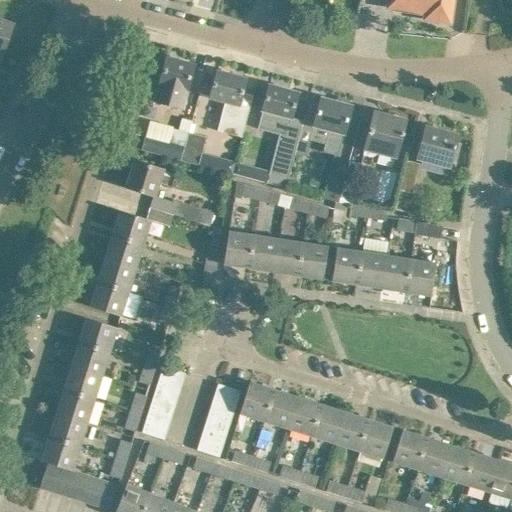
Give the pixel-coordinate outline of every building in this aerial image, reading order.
[(436,15),(436,21),(450,23),(453,0),(388,0),(387,8),(436,15)] [(0,60),(13,24),(0,19),(0,60)] [(187,91),(189,84),(194,65),(166,57),(155,101),(182,108),(186,91),(187,91)] [(225,102),(220,119),(221,119),(220,125),(222,129),(241,134),(240,137),(242,138),(253,95),(242,93),(246,78),(217,71),(214,82),(213,82),(212,86),(213,86),(210,98),(225,102)] [(285,188),(301,128),(303,121),(291,117),(298,92),(269,84),(257,129),(258,130),(260,125),(273,129),(272,133),(279,135),(268,174),(266,183),(285,188)] [(308,100),(303,121),(301,128),(313,128),(310,140),(325,144),(323,152),(338,156),(351,106),(321,98),(320,104),(308,100)] [(374,113),(369,130),(364,148),(363,156),(372,158),(378,154),(379,152),(396,157),(402,132),(405,121),(374,113)] [(418,159),(449,167),(457,135),(426,126),(418,159)] [(180,160),(187,132),(178,130),(168,127),(165,141),(146,136),(142,150),(161,155),(180,160)] [(187,132),(180,160),(198,165),(205,137),(187,132)] [(321,197),(337,201),(348,164),(332,159),(321,197)] [(232,174),(235,165),(218,160),(215,170),(232,174)] [(127,187),(154,196),(158,182),(171,186),(175,173),(135,161),(127,187)] [(337,201),(350,204),(356,206),(356,204),(358,196),(353,195),(361,165),(348,161),(348,164),(337,201)] [(399,192),(411,195),(419,166),(407,163),(399,192)] [(250,179),(266,183),(268,174),(252,170),(250,179)] [(242,195),(259,200),(262,189),(236,182),(234,196),(242,198),(242,195)] [(262,189),(259,200),(276,205),(280,193),(262,189)] [(289,208),(307,213),(310,201),(292,196),(289,208)] [(173,199),(168,212),(209,226),(214,212),(173,199)] [(310,201),(307,213),(325,218),(328,206),(310,201)] [(348,215),(367,218),(369,205),(356,204),(356,206),(350,204),(348,215)] [(369,205),(367,218),(385,220),(387,208),(369,205)] [(151,208),(147,219),(151,220),(170,226),(174,215),(151,208)] [(119,210),(111,236),(143,246),(151,220),(147,219),(119,210)] [(396,232),(414,235),(415,235),(416,222),(398,219),(396,232)] [(415,235),(414,235),(413,238),(439,242),(441,226),(416,222),(415,235)] [(223,264),(249,268),(253,237),(228,233),(223,264)] [(111,236),(104,259),(135,269),(143,246),(111,236)] [(249,268),(273,272),(278,240),(253,237),(249,268)] [(273,272),(298,276),(302,244),(278,240),(273,272)] [(302,244),(298,276),(323,280),(328,248),(302,244)] [(208,246),(205,264),(216,266),(219,247),(208,246)] [(331,281),(357,285),(362,252),(336,248),(331,281)] [(357,285),(381,288),(386,255),(362,252),(357,285)] [(381,288),(406,292),(411,259),(386,255),(381,288)] [(104,259),(96,283),(128,293),(135,269),(104,259)] [(411,259),(406,292),(431,296),(436,263),(411,259)] [(216,266),(205,264),(203,282),(213,284),(216,266)] [(128,293),(96,283),(89,306),(121,316),(128,293)] [(170,285),(164,303),(174,306),(180,288),(170,285)] [(174,306),(164,303),(159,320),(169,324),(174,306)] [(77,344),(109,354),(118,328),(86,318),(77,344)] [(70,367),(101,377),(109,354),(77,344),(70,367)] [(151,346),(145,364),(155,367),(161,349),(151,346)] [(155,367),(145,364),(139,382),(150,385),(155,367)] [(163,366),(159,377),(182,384),(185,373),(163,366)] [(62,391),(94,401),(101,377),(70,367),(62,391)] [(159,377),(156,388),(178,395),(182,384),(159,377)] [(240,413),(263,420),(273,389),(250,382),(244,401),(240,413)] [(218,383),(214,395),(237,402),(240,391),(218,383)] [(156,388),(152,399),(175,406),(178,395),(156,388)] [(263,420),(287,428),(297,397),(273,389),(263,420)] [(55,415),(86,425),(94,401),(62,391),(55,415)] [(136,393),(130,410),(140,414),(146,396),(136,393)] [(214,395),(211,406),(233,413),(237,402),(214,395)] [(287,428),(311,436),(321,404),(297,397),(287,428)] [(152,399),(149,410),(171,417),(175,406),(152,399)] [(311,436),(334,443),(344,411),(321,404),(311,436)] [(211,406),(207,417),(230,424),(233,413),(211,406)] [(140,414),(130,410),(125,428),(135,431),(140,414)] [(149,410),(145,421),(168,428),(171,417),(149,410)] [(334,443),(357,451),(368,419),(344,411),(334,443)] [(48,438),(78,448),(86,425),(55,415),(48,438)] [(207,417),(204,428),(226,435),(230,424),(207,417)] [(368,419),(357,451),(383,459),(393,427),(368,419)] [(168,428),(145,421),(142,432),(164,439),(168,428)] [(204,428),(200,439),(223,446),(226,435),(204,428)] [(392,461),(416,468),(426,437),(402,430),(396,449),(392,461)] [(416,468),(440,476),(450,445),(426,437),(416,468)] [(59,466),(70,470),(71,470),(78,448),(48,438),(41,461),(47,463),(59,466)] [(223,446),(200,439),(197,450),(219,457),(223,446)] [(121,440),(116,457),(126,461),(131,443),(121,440)] [(146,453),(164,458),(167,448),(149,442),(146,453)] [(440,476),(463,483),(473,452),(450,445),(440,476)] [(167,448),(164,458),(181,464),(185,454),(167,448)] [(231,461),(248,466),(251,455),(235,449),(231,461)] [(463,483),(487,491),(497,459),(473,452),(463,483)] [(251,455),(248,466),(267,472),(270,461),(251,455)] [(126,461),(116,457),(110,475),(120,478),(126,461)] [(193,467),(212,473),(215,463),(196,458),(193,467)] [(487,491),(510,499),(511,493),(511,464),(497,459),(487,491)] [(40,488),(51,491),(59,466),(47,463),(40,488)] [(212,473),(235,480),(238,471),(215,463),(212,473)] [(278,476),(296,482),(300,470),(282,464),(278,476)] [(51,491),(63,495),(70,470),(59,466),(51,491)] [(63,495),(74,499),(82,474),(71,470),(70,470),(63,495)] [(300,470),(296,482),(314,487),(318,476),(300,470)] [(235,480),(260,489),(263,479),(238,471),(235,480)] [(74,499),(86,502),(93,477),(82,474),(74,499)] [(86,502),(97,506),(105,481),(93,477),(86,502)] [(263,479),(260,489),(276,494),(280,484),(263,479)] [(326,490),(344,495),(347,485),(329,479),(326,490)] [(105,481),(97,506),(108,509),(116,484),(105,481)] [(115,511),(141,511),(149,493),(126,484),(115,511)] [(347,485),(344,495),(373,504),(376,493),(347,485)] [(295,501),(313,506),(316,496),(299,490),(295,501)] [(141,511),(169,511),(173,502),(149,493),(141,511)] [(316,496),(313,506),(331,511),(334,501),(316,496)] [(384,510),(391,511),(402,511),(405,503),(388,498),(384,510)] [(169,511),(196,511),(197,511),(173,502),(169,511)] [(405,503),(402,511),(422,511),(423,509),(405,503)]
